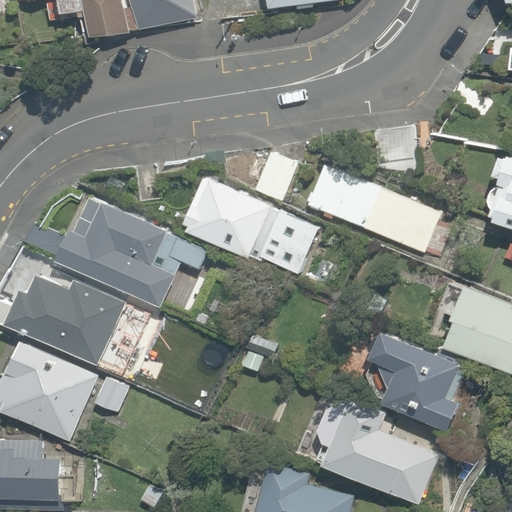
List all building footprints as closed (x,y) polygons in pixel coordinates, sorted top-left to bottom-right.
[(128,33),(124,0),(89,0),(93,37),(128,33)] [(198,0),(135,0),(140,30),(202,19),(198,0)] [(349,0),(268,0),(269,10),(350,0),(349,0)] [(418,125),(371,129),(374,173),(421,170),(418,125)] [(304,163),(272,149),(255,187),(286,202),(304,163)] [(449,210),(319,156),(302,195),(432,249),(449,210)] [(511,158),(505,156),(487,216),(511,223),(511,158)] [(316,226),(210,175),(186,226),(292,277),(316,226)] [(211,250),(90,197),(72,238),(34,222),(23,246),(164,308),(182,266),(201,274),(211,250)] [(127,304),(33,269),(11,327),(104,362),(127,304)] [(447,347),(511,372),(511,305),(470,289),(447,347)] [(373,364),(379,367),(390,388),(384,403),(452,430),(463,402),(454,399),(468,364),(386,331),(373,364)] [(101,374),(24,342),(0,400),(0,406),(75,437),(101,374)] [(131,388),(108,376),(95,402),(118,414),(131,388)] [(352,406),(326,464),(422,506),(447,448),(352,406)] [(74,443),(0,434),(0,493),(67,501),(74,443)] [(262,511),(350,511),(355,491),(322,484),(324,475),(274,464),(262,511)] [(469,499),(464,511),(508,511),(509,511),(469,499)]
